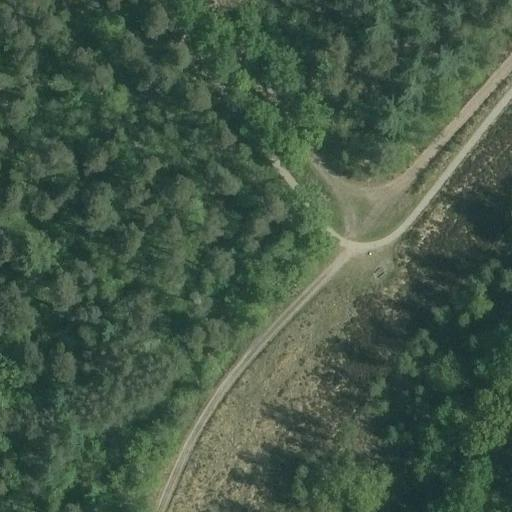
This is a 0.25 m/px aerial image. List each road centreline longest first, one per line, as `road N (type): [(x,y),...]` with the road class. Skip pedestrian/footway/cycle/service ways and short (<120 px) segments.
road 1 (track): [(160,511),(231,377),(351,251),(386,198)]
road 2 (track): [(386,198),(349,191),(329,175),(211,0)]
road 3 (track): [(511,61),(386,198)]
